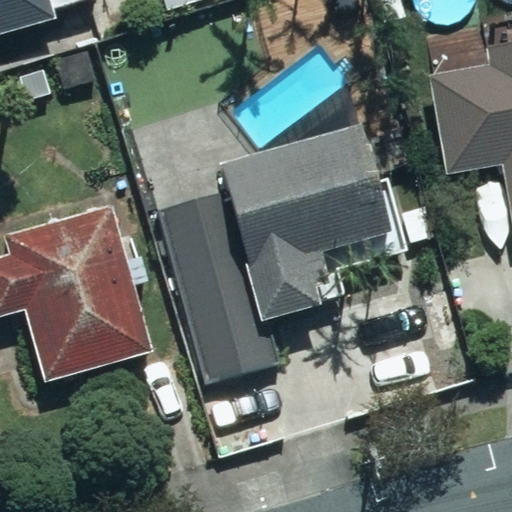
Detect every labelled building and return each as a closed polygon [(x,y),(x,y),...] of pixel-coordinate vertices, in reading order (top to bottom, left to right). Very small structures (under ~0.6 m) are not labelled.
[(0,0),(0,39),(66,21),(59,0),(0,0)] [(170,0),(173,9),(204,0),(170,0)] [(503,65),(438,76),(455,176),(511,166),(511,45),(500,48),(503,65)] [(378,120),(228,163),(275,324),(334,306),(332,299),(344,296),(331,253),(410,231),(378,120)] [(0,315),(1,320),(35,311),(54,384),(165,355),(146,285),(159,282),(152,258),(139,261),(125,206),(14,235),(19,256),(0,261),(0,315)]
